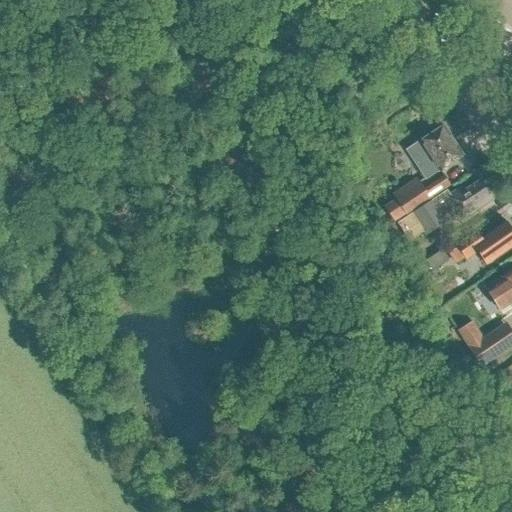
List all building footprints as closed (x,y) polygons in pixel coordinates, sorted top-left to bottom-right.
[(424,179),(418,183),(415,178),(390,194),(397,204),(385,211),(393,222),(448,185),(439,171),(462,156),(442,126),(427,136),(424,135),(420,137),(420,141),(405,150),(424,179)] [(444,194),(411,215),(423,233),(455,211),(461,220),(486,204),(483,200),(489,196),(479,181),(460,193),(458,189),(446,196),(444,194)] [(456,247),(448,253),(455,263),(463,257),(465,260),(476,252),(485,265),(511,246),(511,230),(506,222),(481,239),(475,231),(455,245),(456,247)] [(511,270),(501,278),(503,280),(487,290),(498,307),(511,298),(511,270)] [(472,322),(458,332),(482,368),(493,360),(488,354),(480,341),(484,339),(472,322)]
